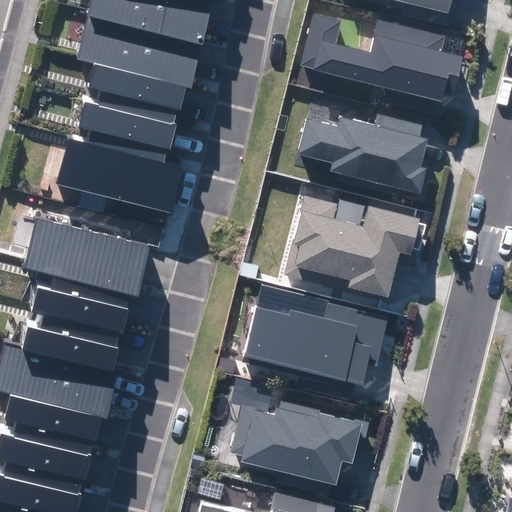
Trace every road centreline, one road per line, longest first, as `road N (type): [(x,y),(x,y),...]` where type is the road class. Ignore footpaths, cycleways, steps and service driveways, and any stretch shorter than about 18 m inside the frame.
road 1 (residential): [(253,0),(202,230),(125,511)]
road 2 (residential): [(511,159),(425,511)]
